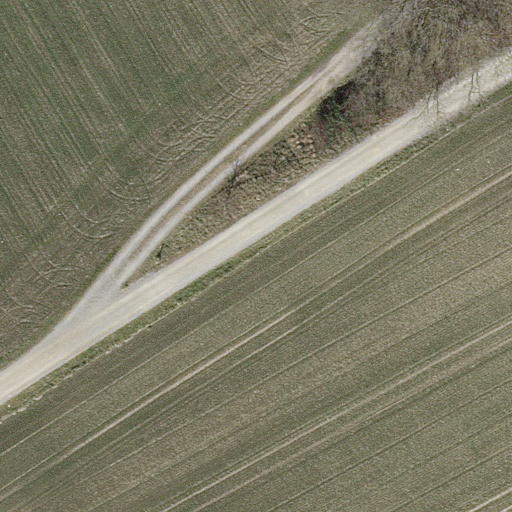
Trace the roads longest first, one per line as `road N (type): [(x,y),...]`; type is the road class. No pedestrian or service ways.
road 1 (track): [(0,378),(511,57)]
road 2 (track): [(83,324),(146,229),(403,0)]
